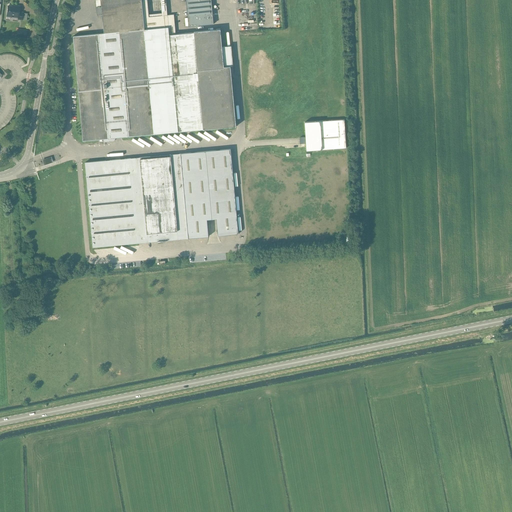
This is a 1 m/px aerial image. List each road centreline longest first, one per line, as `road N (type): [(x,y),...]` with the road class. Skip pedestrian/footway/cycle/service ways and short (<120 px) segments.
road 1 (primary): [(511,319),(0,421)]
road 2 (tertiary): [(0,175),(16,169),(29,147),(56,0)]
